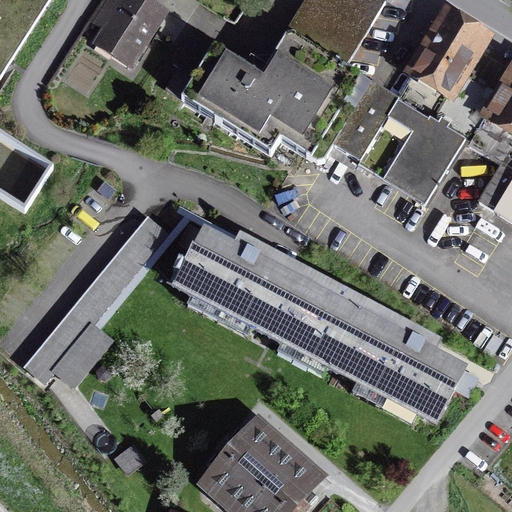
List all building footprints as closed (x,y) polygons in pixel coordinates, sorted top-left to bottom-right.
[(0,0),(0,201),(22,216),(52,171),(0,137),(0,82),(51,0),(0,0)] [(171,6),(160,0),(101,0),(90,19),(101,27),(93,42),(135,65),(171,6)] [(325,164),(333,150),(371,86),(345,71),(386,0),(305,0),(259,79),(188,37),(172,63),(195,77),(180,101),(272,155),(282,138),(325,164)] [(400,103),(371,86),(333,150),(427,205),(464,143),(470,146),(499,98),(461,76),(484,38),(450,19),(400,103)] [(511,74),(499,98),(470,146),(503,166),(479,206),(511,225),(511,74)] [(172,233),(191,244),(205,221),(186,210),(172,233)] [(96,322),(170,234),(148,215),(23,363),(48,384),(56,374),(75,390),(117,339),(96,322)] [(264,335),(295,277),(206,230),(175,288),(264,335)] [(356,384),(386,326),(295,277),(264,335),(356,384)] [(386,326),(356,384),(438,427),(469,370),(386,326)] [(295,511),(331,471),(259,409),(198,480),(235,511),(295,511)]
